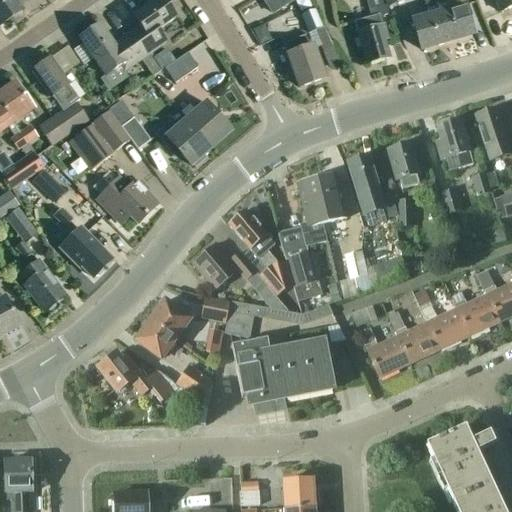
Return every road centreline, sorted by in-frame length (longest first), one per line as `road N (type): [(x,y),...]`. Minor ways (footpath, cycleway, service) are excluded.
road 1 (residential): [(27,374),(118,305),(217,191),(291,136)]
road 2 (residential): [(69,454),(292,445),(349,433)]
road 3 (residential): [(291,136),(511,68)]
road 4 (residential): [(291,136),(207,0)]
road 5 (residential): [(349,433),(482,375)]
